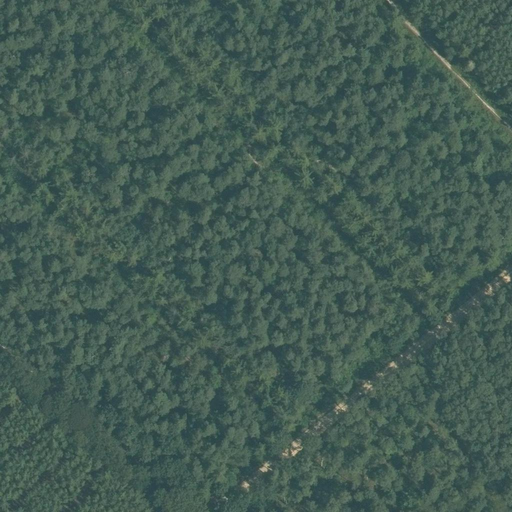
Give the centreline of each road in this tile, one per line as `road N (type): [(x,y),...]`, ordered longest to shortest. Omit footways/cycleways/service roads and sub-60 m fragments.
road 1 (track): [(455,320),(129,0)]
road 2 (track): [(0,142),(307,440)]
road 3 (track): [(219,511),(511,275)]
road 4 (track): [(0,342),(195,511)]
road 5 (track): [(386,0),(511,131)]
